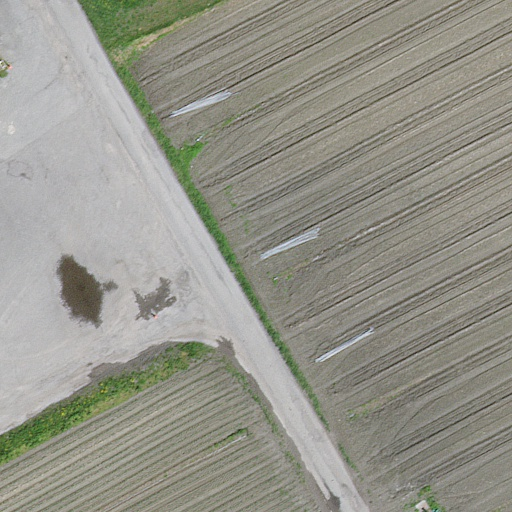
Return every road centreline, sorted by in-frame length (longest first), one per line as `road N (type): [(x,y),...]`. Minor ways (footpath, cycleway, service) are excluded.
road 1 (track): [(350,511),(57,0)]
road 2 (track): [(0,442),(240,315)]
